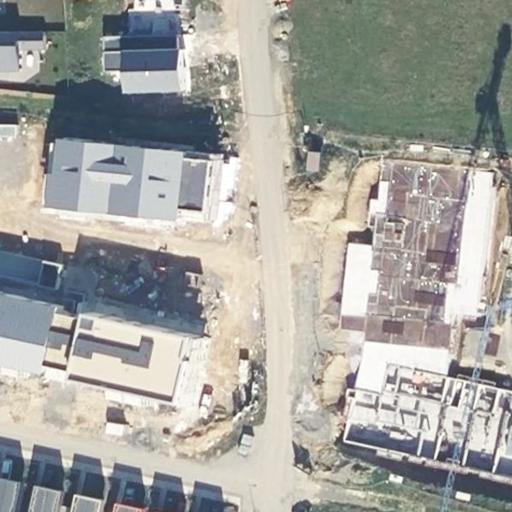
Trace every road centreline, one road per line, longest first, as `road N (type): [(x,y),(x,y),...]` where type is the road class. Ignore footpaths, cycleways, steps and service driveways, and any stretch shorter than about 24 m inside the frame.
road 1 (residential): [(254,0),(281,259),(276,487)]
road 2 (residential): [(0,427),(276,487)]
road 3 (residential): [(276,487),(400,511)]
